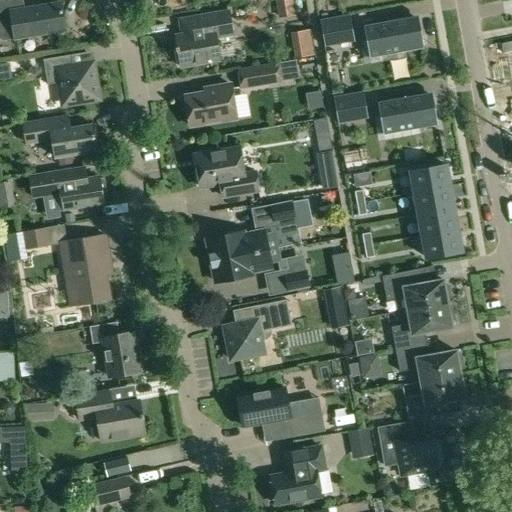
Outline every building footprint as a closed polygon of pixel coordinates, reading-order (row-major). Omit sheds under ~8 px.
[(21,0),(0,0),(0,38),(2,40),(64,30),(60,3),(23,9),(21,0)] [(292,0),(275,0),(278,17),(295,15),(292,0)] [(179,35),(174,36),(179,68),(219,61),(215,37),(230,35),(226,11),(193,17),(196,33),(179,35)] [(350,15),(320,20),(325,46),(336,45),(333,32),(352,29),(350,15)] [(399,19),(364,26),(369,58),(424,48),(421,35),(418,20),(400,23),(399,19)] [(289,50),(308,49),(307,24),(288,25),(289,50)] [(70,54),(42,58),(46,84),(59,82),(61,96),(66,104),(95,99),(97,95),(92,62),(72,66),(70,54)] [(296,59),(279,62),(282,81),(299,78),(296,59)] [(279,62),(237,69),(240,89),(282,82),(282,81),(279,62)] [(10,63),(0,64),(0,80),(12,79),(10,63)] [(185,100),(182,104),(184,113),(188,116),(190,128),(236,120),(230,85),(212,88),(212,93),(185,97),(185,100)] [(363,92),(334,97),(338,123),(349,121),(347,109),(366,106),(363,92)] [(413,96),(377,102),(383,135),(438,125),(435,111),(434,111),(432,97),(414,100),(413,96)] [(66,116),(24,123),(27,144),(51,140),(55,159),(95,152),(91,125),(68,129),(66,116)] [(240,148),(195,156),(200,187),(231,182),(233,194),(233,196),(259,191),(256,172),(244,174),(240,148)] [(70,156),(58,158),(59,167),(71,164),(70,156)] [(446,165),(410,171),(414,193),(450,186),(446,165)] [(45,173),(31,176),(34,196),(48,193),(54,192),(56,199),(62,198),(64,210),(104,203),(103,198),(107,197),(103,178),(99,178),(99,177),(87,179),(78,180),(76,168),(45,173)] [(336,174),(321,176),(323,187),(338,185),(336,174)] [(10,180),(0,181),(0,189),(12,188),(10,180)] [(450,186),(414,193),(418,215),(454,208),(450,186)] [(363,190),(355,192),(357,203),(365,202),(363,190)] [(245,203),(251,224),(269,219),(263,198),(245,203)] [(292,199),(271,203),(275,224),(280,223),(296,219),(292,199)] [(365,202),(357,203),(359,216),(367,214),(365,202)] [(454,208),(418,215),(422,236),(458,230),(454,208)] [(73,214),(65,215),(67,224),(75,222),(73,214)] [(44,226),(20,230),(23,248),(46,244),(44,226)] [(458,230),(422,236),(426,258),(462,251),(458,230)] [(225,237),(206,241),(215,282),(234,278),(234,280),(253,276),(252,272),(271,269),(270,263),(280,261),(274,234),(264,236),(263,231),(244,235),(244,231),(225,234),(225,237)] [(370,233),(362,234),(364,246),(372,245),(370,233)] [(105,235),(61,242),(71,305),(110,299),(104,260),(109,259),(105,235)] [(276,241),(283,266),(301,261),(294,236),(276,241)] [(372,245),(364,246),(366,258),(374,257),(372,245)] [(305,271),(286,275),(289,290),(289,291),(299,288),(308,286),(305,271)] [(414,271),(382,276),(383,281),(387,301),(406,297),(408,311),(447,304),(446,298),(450,297),(448,285),(444,286),(443,280),(416,285),(414,271)] [(382,276),(363,280),(364,285),(383,281),(382,276)] [(0,296),(9,296),(8,283),(0,283),(0,296)] [(341,286),(325,289),(333,327),(349,324),(341,286)] [(236,324),(224,326),(231,360),(265,353),(262,341),(263,341),(264,341),(265,340),(266,340),(267,340),(267,339),(268,339),(269,338),(269,337),(270,337),(270,336),(271,335),(271,334),(271,333),(272,332),(272,331),(272,330),(293,325),(287,299),(233,310),(236,324)] [(411,323),(392,327),(396,349),(427,344),(425,332),(451,327),(450,320),(454,320),(452,308),(448,309),(447,304),(408,311),(411,323)] [(117,321),(89,325),(92,344),(103,342),(109,377),(140,372),(136,346),(140,346),(137,331),(119,334),(117,321)] [(371,342),(354,345),(357,358),(373,355),(371,342)] [(427,344),(396,349),(400,372),(412,369),(415,382),(421,381),(460,374),(459,369),(463,368),(461,356),(457,357),(456,351),(429,355),(427,344)] [(0,380),(15,380),(13,352),(0,352),(0,380)] [(377,357),(359,360),(362,381),(381,377),(377,357)] [(30,361),(19,362),(21,376),(32,374),(30,361)] [(357,366),(349,368),(351,380),(359,378),(357,366)] [(423,394),(405,398),(409,420),(440,414),(438,403),(464,398),(463,391),(467,391),(465,379),(461,379),(460,374),(421,381),(423,394)] [(284,388),(238,397),(244,426),(262,423),(266,442),(325,431),(319,398),(287,404),(284,388)] [(109,391),(75,397),(79,420),(96,417),(101,442),(145,435),(139,401),(112,406),(109,391)] [(5,405),(3,409),(5,413),(10,414),(14,412),(15,408),(13,404),(9,403),(5,405)] [(54,404),(27,405),(28,421),(54,420),(54,404)] [(404,424),(379,428),(385,466),(399,463),(401,475),(428,470),(429,475),(461,470),(458,454),(460,453),(460,452),(458,453),(457,445),(459,445),(459,444),(456,444),(454,428),(422,434),(422,435),(406,438),(404,424)] [(25,426),(0,426),(0,442),(10,442),(26,442),(25,426)] [(368,427),(347,431),(353,462),(374,458),(368,427)] [(287,473),(270,476),(276,505),(321,496),(316,470),(325,469),(321,446),(284,453),(287,473)] [(127,457),(103,463),(108,478),(131,471),(127,457)] [(238,470),(227,472),(231,488),(242,485),(238,470)] [(126,476),(90,485),(95,507),(131,497),(126,476)] [(395,482),(382,484),(385,497),(397,495),(395,482)]
